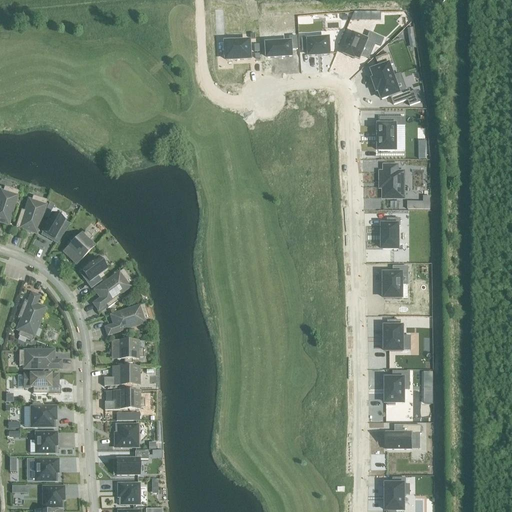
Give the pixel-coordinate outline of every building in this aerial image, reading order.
[(348,49),(345,54),(345,55),(346,56),(347,57),(347,56),(352,58),(352,59),(353,59),(353,58),(354,59),(354,58),(359,60),(361,56),(368,59),(375,44),(380,46),(383,38),(370,33),(366,40),(353,35),(351,40),(348,39),(344,47),(348,49)] [(290,43),(267,45),(267,58),(277,58),(282,57),(291,57),(291,50),(297,50),(297,37),(289,37),(290,43)] [(309,39),(301,39),(302,52),(309,51),(309,56),(329,55),(328,40),(309,41),(309,39)] [(249,42),(225,44),(226,61),(251,60),(249,42)] [(373,83),(373,84),(374,83),(376,90),(375,90),(376,90),(376,91),(377,92),(379,91),(382,100),(390,97),(394,106),(407,101),(410,107),(420,103),(416,92),(410,94),(409,89),(407,90),(406,90),(398,93),(393,78),(389,66),(393,65),(389,55),(376,59),(379,69),(372,72),(375,80),(373,81),(373,82),(373,83)] [(380,126),(378,126),(378,152),(394,152),(394,126),(405,126),(405,118),(380,118),(380,126)] [(383,199),(403,199),(403,173),(397,173),(397,166),(384,166),(384,173),(380,173),(380,188),(383,188),(383,199)] [(1,223),(8,226),(18,192),(4,188),(0,200),(0,221),(1,222),(1,223)] [(28,213),(21,211),(15,228),(27,232),(27,231),(30,231),(29,232),(36,235),(47,201),(33,197),(28,213)] [(64,223),(65,222),(52,215),(42,233),(54,240),(52,243),(57,245),(69,226),(64,223)] [(387,226),(382,226),(382,236),(382,240),(382,250),(398,250),(398,227),(400,227),(400,220),(387,220),(387,226)] [(89,241),(92,238),(86,232),(83,235),(81,234),(77,239),(74,237),(70,242),(72,244),(67,249),(79,262),(94,247),(89,241)] [(91,289),(96,285),(101,281),(97,276),(107,270),(98,258),(81,270),(89,281),(87,283),(91,289)] [(393,275),(383,275),(384,299),(401,299),(401,276),(407,276),(407,267),(393,267),(393,275)] [(122,298),(118,293),(132,283),(123,270),(95,291),(99,297),(100,296),(101,299),(93,305),(98,311),(105,306),(108,309),(122,298)] [(35,307),(39,297),(31,294),(28,303),(24,301),(17,318),(24,321),(18,336),(32,342),(45,309),(38,307),(37,308),(35,307)] [(110,316),(113,323),(114,323),(115,325),(105,329),(108,336),(133,328),(132,325),(148,320),(144,305),(110,316)] [(388,328),(385,328),(385,352),(403,352),(403,351),(411,351),(410,337),(402,337),(402,328),(400,328),(400,321),(388,321),(388,328)] [(138,350),(138,342),(117,342),(117,360),(124,360),(124,364),(132,364),(132,360),(138,360),(138,358),(143,358),(143,350),(138,350)] [(61,370),(61,362),(52,362),(52,359),(54,359),(54,352),(19,352),(19,367),(36,367),(36,370),(61,370)] [(117,368),(117,379),(104,379),(104,387),(118,387),(118,386),(139,386),(139,368),(117,368)] [(392,380),(385,380),(385,404),(403,404),(403,381),(409,381),(409,372),(392,372),(392,380)] [(48,395),(48,396),(60,396),(60,388),(53,388),(53,376),(23,376),(23,389),(33,389),(33,395),(48,395)] [(104,403),(104,411),(119,411),(119,410),(139,410),(139,408),(144,408),(144,400),(139,400),(139,392),(113,392),(113,400),(118,400),(118,403),(104,403)] [(55,408),(31,408),(31,428),(53,428),(52,420),(55,420),(55,408)] [(118,435),(115,435),(115,448),(134,448),(137,448),(137,426),(118,426),(118,435)] [(402,434),(386,434),(386,450),(411,450),(411,434),(421,434),(421,426),(402,426),(402,434)] [(36,441),(30,441),(30,454),(36,454),(53,454),(53,446),(56,446),(56,434),(36,434),(36,441)] [(135,460),(116,460),(116,476),(139,476),(139,460),(148,460),(148,453),(135,453),(135,460)] [(58,461),(35,461),(35,482),(55,482),(55,473),(58,473),(58,461)] [(392,485),(386,485),(386,511),(388,511),(395,511),(396,511),(403,511),(403,486),(410,486),(410,479),(392,479),(392,485)] [(139,485),(118,485),(118,498),(121,498),(121,505),(139,505),(139,485)] [(64,488),(43,488),(43,508),(61,508),(61,501),(64,501),(64,488)]
